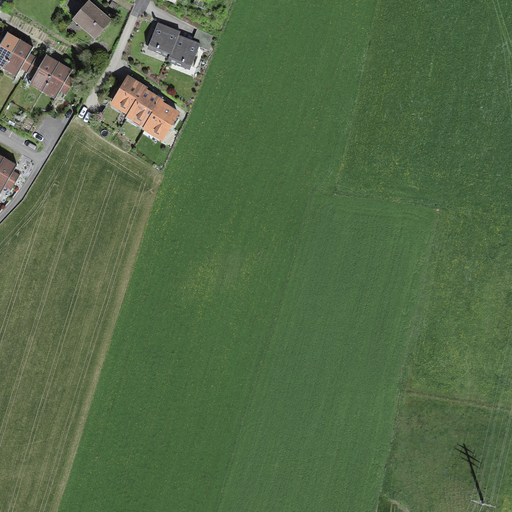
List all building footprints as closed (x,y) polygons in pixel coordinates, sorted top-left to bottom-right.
[(89,3),(74,21),(95,39),(111,21),(89,3)] [(178,34),(157,26),(148,48),(169,57),(177,37),(178,34)] [(215,36),(200,30),(194,44),(199,46),(209,50),(215,36)] [(0,49),(0,69),(4,72),(21,42),(8,35),(0,49)] [(190,69),(199,46),(194,44),(177,37),(169,57),(168,60),(190,69)] [(21,42),(4,72),(16,79),(34,49),(21,42)] [(30,88),(42,95),(59,65),(47,58),(30,88)] [(59,65),(42,95),(55,102),(72,73),(59,65)] [(145,89),(128,78),(113,101),(131,111),(145,91),(145,89)] [(162,101),(145,91),(131,111),(129,113),(147,124),(160,103),(162,101)] [(164,137),(178,114),(160,103),(147,124),(146,126),(164,137)] [(4,160),(0,167),(0,194),(16,167),(4,160)]
